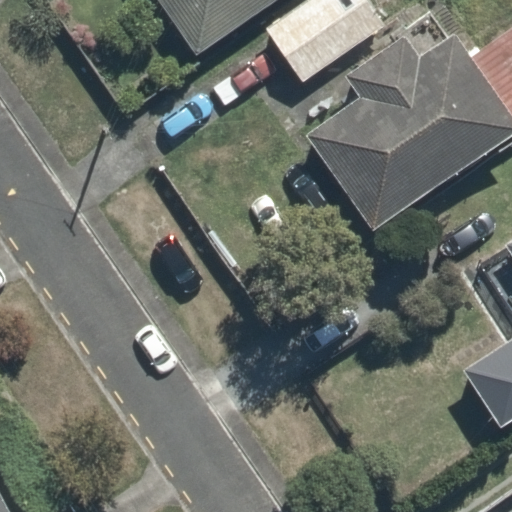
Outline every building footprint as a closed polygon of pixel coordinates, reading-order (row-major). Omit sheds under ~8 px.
[(157,0),(195,56),(279,0),(157,0)] [(390,40),(363,0),(319,0),(269,33),(309,93),(390,40)] [(367,103),(311,139),(370,230),(511,137),(511,26),(459,61),(435,24),(351,78),(367,103)] [(511,244),(511,245),(511,342),(467,370),(500,425),(511,418),(511,244)] [(0,511),(19,511),(0,475),(0,511)]
